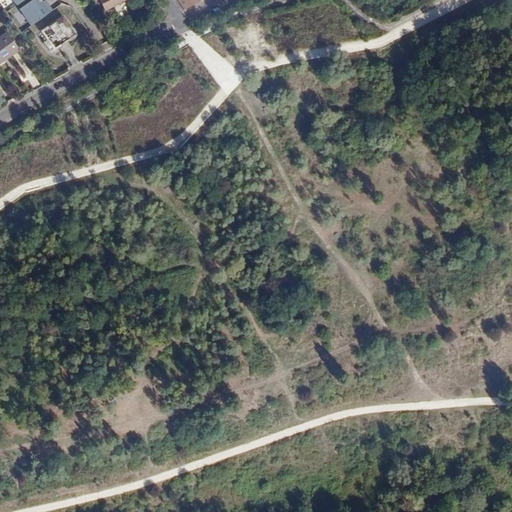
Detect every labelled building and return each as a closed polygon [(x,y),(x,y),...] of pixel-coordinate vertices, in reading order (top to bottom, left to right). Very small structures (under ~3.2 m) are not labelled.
[(42,0),(31,0),(21,8),(33,25),(51,11),(42,0)] [(99,0),(104,9),(122,0),(99,0)] [(198,0),(176,0),(183,8),(198,0)] [(59,18),(40,32),(53,50),(72,35),(59,18)] [(0,67),(19,54),(6,36),(0,40),(0,67)]
